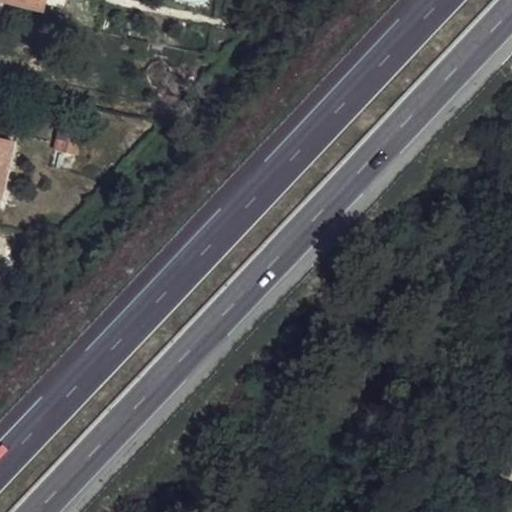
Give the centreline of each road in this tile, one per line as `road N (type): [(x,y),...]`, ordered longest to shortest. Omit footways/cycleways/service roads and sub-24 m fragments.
road 1 (motorway): [(37,511),(511,9)]
road 2 (motorway): [(443,0),(0,467)]
